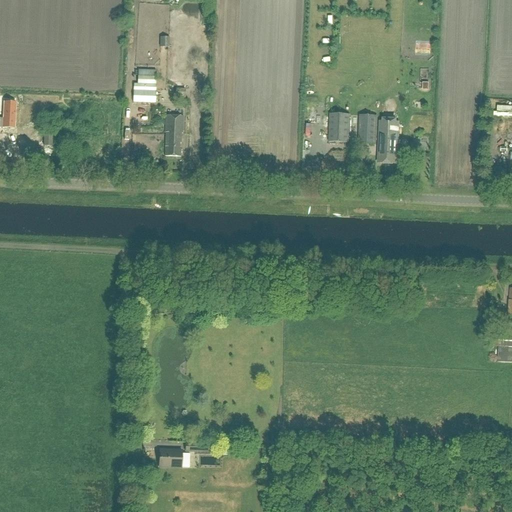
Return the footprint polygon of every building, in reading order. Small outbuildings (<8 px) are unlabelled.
[(155,72),(137,71),(137,84),(133,84),(132,102),(154,103),(155,72)] [(6,111),(5,131),(16,132),(17,112),(6,111)] [(350,115),(329,114),(328,142),(349,143),(350,115)] [(182,117),(165,116),(164,147),(165,147),(164,157),(180,157),(180,147),(178,147),(178,143),(180,143),(180,134),(181,134),(182,117)] [(377,116),(359,116),(358,143),(376,144),(377,116)] [(397,124),(380,123),(378,163),(395,163),(396,153),(394,153),(394,147),(396,147),(397,124)] [(429,155),(415,154),(415,162),(429,162),(429,155)] [(498,347),(511,347),(511,335),(498,335),(498,347)] [(511,347),(498,347),(497,362),(511,362),(511,347)] [(211,444),(202,444),(184,443),(184,453),(211,453),(211,444)] [(180,469),(181,451),(158,451),(158,468),(180,469)]
